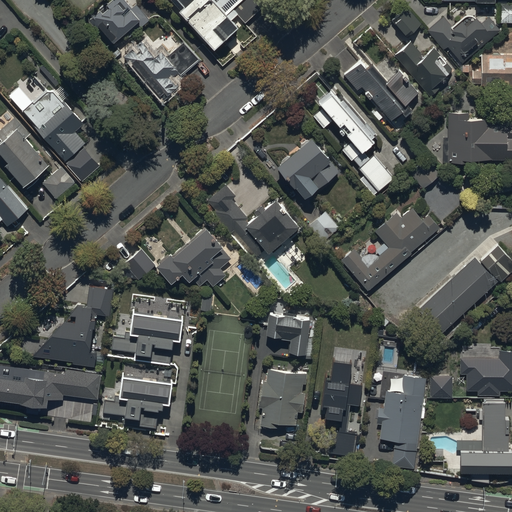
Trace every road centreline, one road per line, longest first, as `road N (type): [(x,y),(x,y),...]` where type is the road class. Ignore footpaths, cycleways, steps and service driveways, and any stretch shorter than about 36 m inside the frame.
road 1 (residential): [(0,303),(352,0)]
road 2 (primary): [(0,438),(314,482)]
road 3 (primary): [(242,504),(0,472)]
road 4 (primary): [(314,482),(511,508)]
